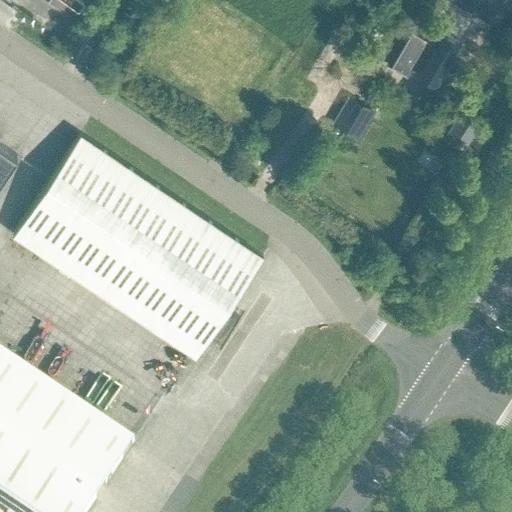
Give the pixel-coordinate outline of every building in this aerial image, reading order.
[(430,40),(426,38),(429,32),(409,20),(385,61),(406,73),(411,64),(414,67),(413,69),(436,82),(449,61),(457,65),(459,62),(463,64),(469,54),(465,52),(467,47),(459,43),(462,38),(438,25),(430,40)] [(315,110),(331,84),(279,52),(263,78),(315,110)] [(359,136),(375,107),(348,91),(331,120),(359,136)] [(463,147),(479,122),(459,110),(443,134),(463,147)] [(195,352),(262,252),(79,130),(12,229),(195,352)] [(0,176),(17,152),(0,140),(0,176)] [(0,511),(87,511),(133,445),(0,356),(0,511)]
